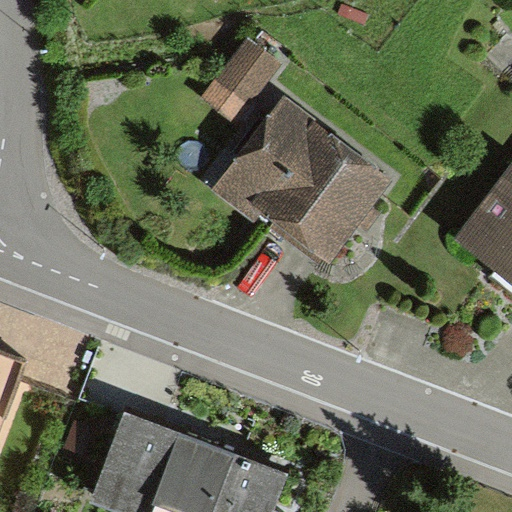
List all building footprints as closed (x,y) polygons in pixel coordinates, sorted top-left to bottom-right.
[(216,85),(251,110),(283,68),(249,42),(216,85)] [(288,100),(215,195),(255,227),(263,218),(330,270),(396,184),(288,100)] [(511,172),(457,245),(511,287),(511,172)] [(0,417),(26,354),(0,343),(0,417)] [(268,511),(290,458),(128,394),(92,486),(158,511),(268,511)]
